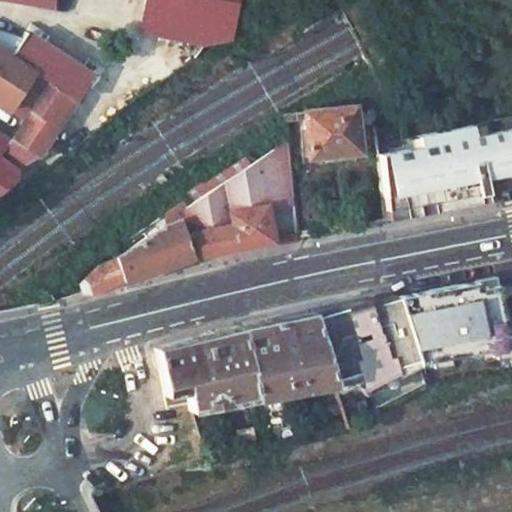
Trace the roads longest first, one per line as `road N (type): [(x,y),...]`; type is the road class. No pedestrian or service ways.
road 1 (secondary): [(511,221),(0,332)]
road 2 (secondary): [(112,337),(511,248)]
